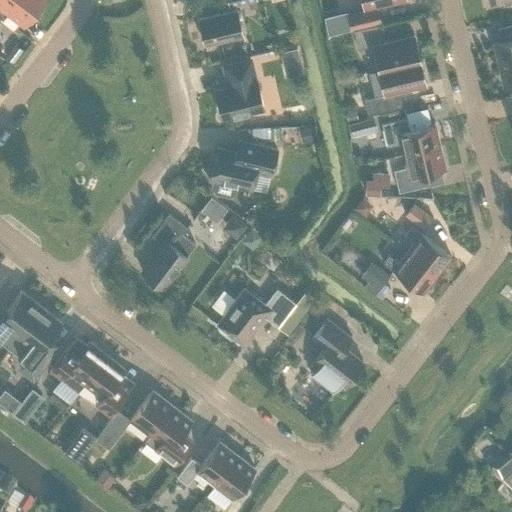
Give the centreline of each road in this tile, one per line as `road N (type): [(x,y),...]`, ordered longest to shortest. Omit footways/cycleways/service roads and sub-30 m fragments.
road 1 (residential): [(302,462),(323,464),(347,450),(498,253),(502,227),(448,0)]
road 2 (residential): [(153,0),(181,135),(71,286)]
road 3 (residential): [(302,462),(71,286)]
road 4 (residential): [(0,122),(81,17),(82,0)]
